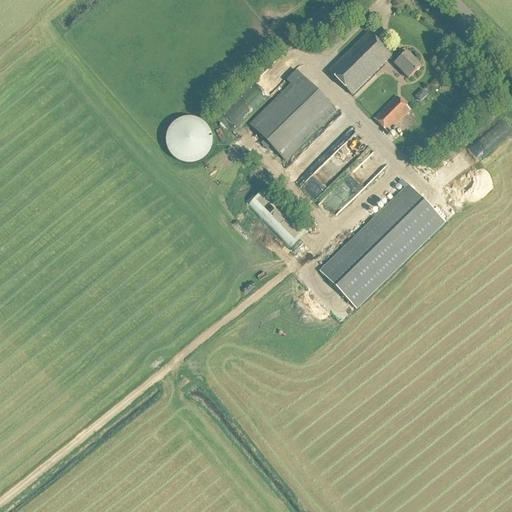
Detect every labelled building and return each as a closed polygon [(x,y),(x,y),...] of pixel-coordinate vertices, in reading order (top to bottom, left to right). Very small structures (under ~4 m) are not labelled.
[(390,55),(369,34),(329,73),(352,96),(389,60),(408,80),(421,68),(407,54),(400,61),(392,53),(390,55)] [(287,81),(292,86),(251,126),(285,161),(336,112),(297,72),(287,81)] [(387,134),(410,112),(397,98),(374,120),(387,134)] [(167,138),(166,143),(167,147),(168,152),(170,156),(173,159),(177,162),(181,164),(185,165),(190,166),(194,165),(199,164),(203,162),(206,159),(209,155),(211,151),(212,147),(213,142),(212,138),(211,133),(209,129),(206,126),(202,123),(198,121),(194,120),(189,119),(185,120),(180,121),(176,123),(173,126),(170,130),(168,134),(167,138)] [(305,235),(250,177),(214,212),(269,270),(305,235)] [(404,190),(408,187),(402,181),(399,184),(404,190)] [(319,273),(356,310),(445,224),(408,186),(408,187),(319,273)]
